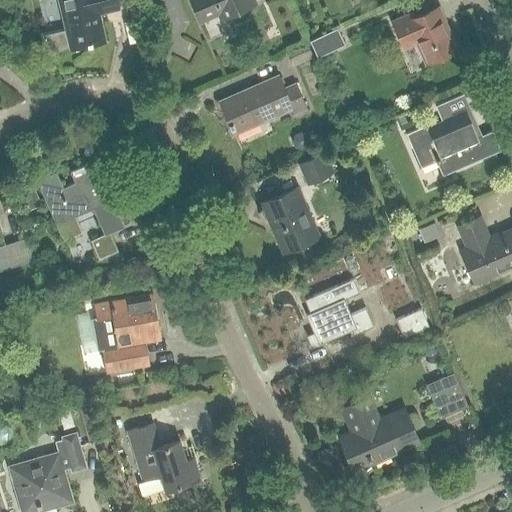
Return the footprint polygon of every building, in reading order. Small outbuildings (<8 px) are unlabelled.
[(57,0),(61,16),(42,21),(45,36),(42,37),(50,55),(68,47),(69,52),(104,44),(97,14),(117,10),(114,0),(57,0)] [(223,18),(255,4),(253,0),(191,0),(200,21),(220,12),(223,18)] [(427,64),(457,50),(438,8),(414,19),(412,15),(395,23),(405,47),(417,42),(427,64)] [(344,45),(336,29),(309,41),(317,58),(344,45)] [(307,42),(286,52),(293,67),(314,58),(307,42)] [(293,115),(304,110),(293,85),(283,90),(277,76),(217,103),(232,136),(291,110),(293,115)] [(448,173),(501,150),(492,131),(479,137),(466,109),(442,120),(444,122),(436,125),(435,122),(407,135),(422,167),(441,159),(448,173)] [(334,173),(324,152),(297,164),(307,186),(334,173)] [(109,234),(123,228),(99,172),(89,176),(84,166),(69,172),(74,183),(62,188),(55,172),(35,180),(62,242),(77,235),(70,219),(92,209),(103,234),(89,240),(98,260),(117,252),(109,234)] [(33,187),(18,194),(26,212),(41,205),(33,187)] [(284,252),(319,237),(297,189),(263,204),(284,252)] [(477,282),(511,266),(511,228),(490,238),(481,217),(458,227),(466,247),(463,248),(477,282)] [(434,223),(418,230),(424,242),(440,236),(434,223)] [(0,272),(33,261),(25,239),(0,248),(0,272)] [(135,257),(123,263),(130,277),(142,272),(135,257)] [(350,337),(372,327),(364,309),(350,315),(343,300),(358,294),(352,279),(303,301),(308,312),(303,315),(312,333),(306,336),(311,349),(325,343),(324,342),(348,331),(350,337)] [(152,294),(92,304),(95,319),(100,349),(105,373),(148,366),(144,343),(160,340),(152,294)] [(429,328),(421,310),(395,321),(403,339),(429,328)] [(468,407),(454,373),(426,385),(441,419),(468,407)] [(353,470),(418,442),(406,416),(379,428),(366,396),(340,407),(354,438),(341,444),(353,470)] [(164,490),(198,480),(191,459),(184,462),(177,441),(159,446),(151,424),(126,432),(142,480),(159,475),(164,490)] [(70,471),(85,466),(75,432),(60,437),(61,440),(55,442),(58,452),(8,466),(21,511),(36,511),(72,502),(62,469),(69,467),(70,471)]
